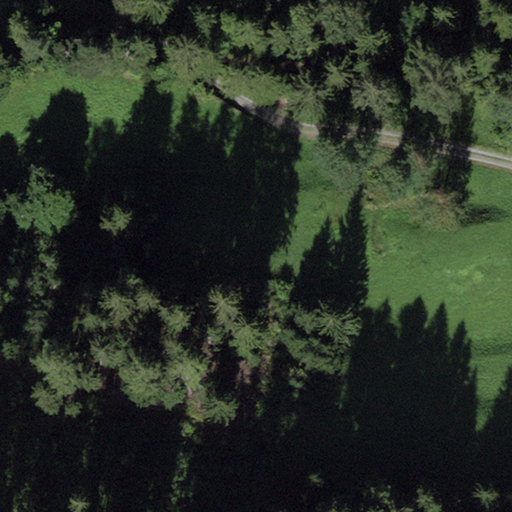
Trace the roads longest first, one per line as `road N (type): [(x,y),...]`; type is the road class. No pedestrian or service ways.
road 1 (track): [(511,165),(310,129),(269,114),(138,35),(0,15)]
road 2 (track): [(159,47),(324,67),(511,47)]
